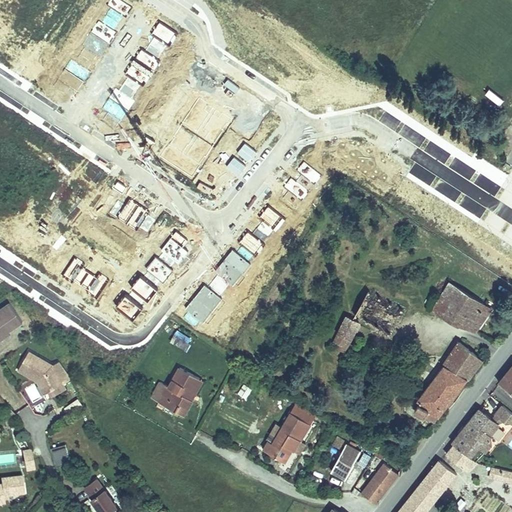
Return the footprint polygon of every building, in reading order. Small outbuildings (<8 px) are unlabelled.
[(449,285),(440,300),(454,309),(446,321),(462,332),(478,334),(492,313),(449,285)] [(370,288),(356,310),(399,340),(414,318),(370,288)] [(454,309),(440,300),(432,311),(446,321),(454,309)] [(0,338),(14,329),(0,311),(0,310),(0,338)] [(334,342),(341,346),(359,320),(345,311),(331,332),(337,337),(334,342)] [(427,425),(478,361),(457,345),(413,401),(417,404),(411,412),(427,425)] [(54,384),(44,369),(38,372),(14,359),(4,377),(23,388),(27,387),(34,400),(40,396),(48,391),(56,387),(54,384)] [(492,395),(511,411),(511,380),(507,377),(492,395)] [(135,407),(152,417),(155,412),(167,419),(169,414),(177,418),(180,412),(175,409),(187,390),(169,379),(157,401),(143,393),(135,407)] [(246,399),(251,389),(242,384),(237,395),(246,399)] [(34,400),(27,387),(23,388),(31,401),(34,400)] [(175,409),(180,412),(192,392),(187,390),(175,409)] [(43,401),(51,396),(48,391),(40,396),(43,401)] [(128,395),(122,404),(128,408),(133,399),(128,395)] [(510,431),(511,428),(511,413),(502,405),(492,417),(510,431)] [(155,412),(152,417),(171,428),(177,418),(169,414),(167,419),(155,412)] [(271,458),(279,448),(283,452),(297,436),(280,421),(269,434),(258,448),(253,445),(247,452),(264,467),(271,458)] [(499,438),(504,431),(492,421),(484,430),(494,439),(499,438)] [(468,425),(447,451),(452,455),(470,469),(477,460),(477,449),(486,440),(480,435),(468,425)] [(258,448),(269,434),(259,426),(248,440),(253,445),(258,448)] [(484,430),(480,435),(486,440),(494,439),(484,430)] [(504,431),(499,438),(503,441),(508,434),(504,431)] [(66,444),(52,448),(57,464),(71,460),(66,444)] [(317,477),(331,486),(348,460),(324,444),(319,453),(328,459),(317,477)] [(286,455),(283,452),(279,448),(271,458),(278,464),(286,455)] [(32,449),(22,450),(24,471),(34,470),(32,449)] [(470,469),(452,455),(445,465),(461,479),(470,469)] [(383,463),(360,494),(376,506),(400,475),(383,463)] [(433,467),(399,511),(421,511),(431,499),(438,505),(454,484),(433,467)] [(511,482),(511,470),(492,467),(490,479),(511,482)] [(4,480),(0,480),(0,499),(6,499),(6,495),(5,492),(9,491),(26,490),(24,472),(3,474),(4,480)] [(503,497),(508,488),(485,477),(481,485),(503,497)] [(90,505),(89,506),(93,511),(112,511),(102,497),(94,486),(82,494),(90,505)] [(432,511),(438,505),(431,499),(421,511),(432,511)]
